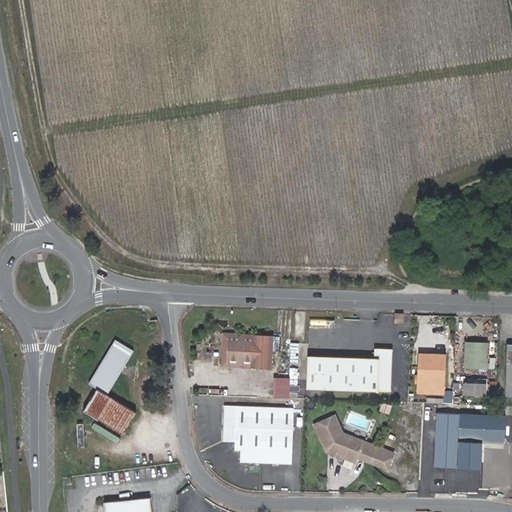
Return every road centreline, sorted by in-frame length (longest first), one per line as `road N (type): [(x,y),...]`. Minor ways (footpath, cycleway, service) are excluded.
road 1 (track): [(17,0),(51,166),(107,238),(139,259),(210,268),(370,270),(444,303)]
road 2 (residential): [(170,293),(186,441),(202,478),(219,492),(259,505),(511,511)]
road 3 (tertiary): [(170,293),(511,306)]
road 4 (tertiary): [(39,385),(43,511)]
